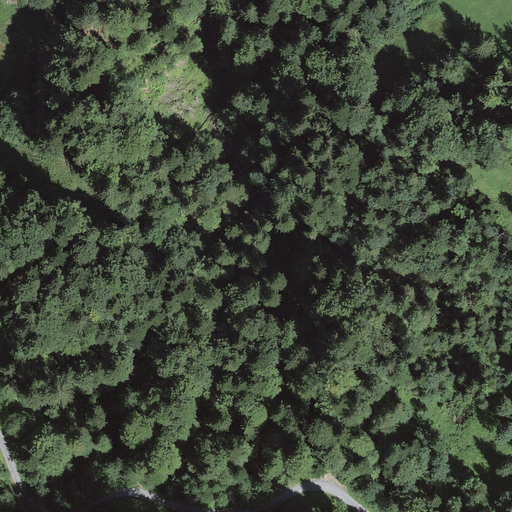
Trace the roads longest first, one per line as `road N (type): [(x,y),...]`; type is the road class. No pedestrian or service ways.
road 1 (track): [(82,511),(123,492),(199,511)]
road 2 (track): [(257,511),(317,484),(363,511)]
